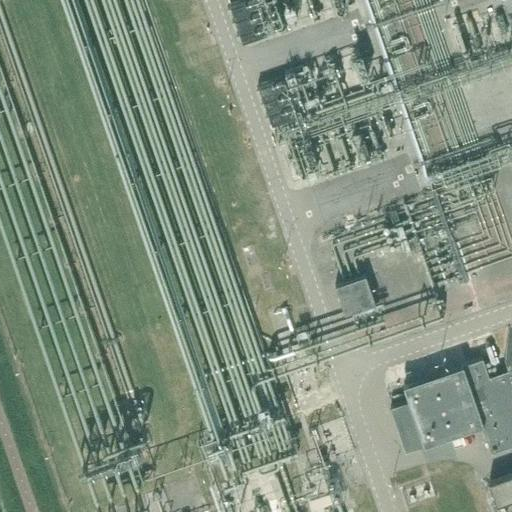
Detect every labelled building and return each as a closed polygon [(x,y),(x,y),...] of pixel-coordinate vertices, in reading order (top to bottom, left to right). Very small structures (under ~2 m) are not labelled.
[(314,115),(299,77),(277,85),(293,124),(314,115)] [(348,313),(375,304),(366,276),(338,286),(348,313)] [(488,371),(501,366),(496,353),(483,357),(488,371)] [(511,363),(488,372),(488,371),(483,357),(405,384),(410,399),(392,405),(391,405),(406,449),(482,423),(492,451),(511,444),(511,363)] [(410,399),(405,384),(387,390),(392,405),(410,399)] [(511,472),(490,480),(497,502),(511,497),(511,472)] [(460,511),(495,511),(486,486),(455,497),(460,511)] [(437,511),(434,501),(423,505),(425,511),(437,511)]
